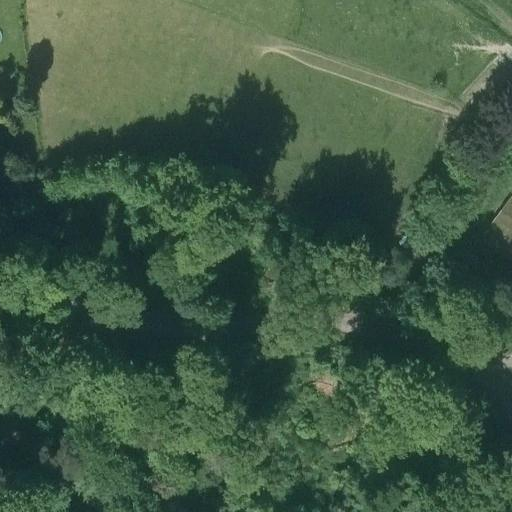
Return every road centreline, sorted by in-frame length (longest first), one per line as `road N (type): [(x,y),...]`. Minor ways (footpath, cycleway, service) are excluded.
road 1 (track): [(448,511),(503,388)]
road 2 (track): [(107,511),(69,476),(0,434)]
